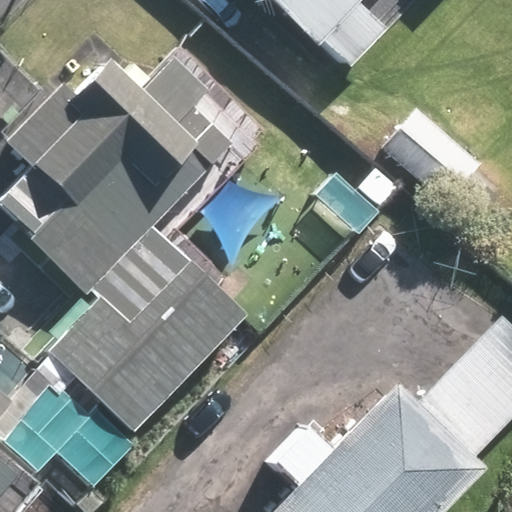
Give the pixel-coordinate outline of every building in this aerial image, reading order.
[(240,0),(301,56),(306,51),(335,77),(372,37),(344,10),(354,0),(240,0)] [(22,350),(120,441),(232,320),(157,252),(249,152),(155,65),(124,99),(88,66),(56,101),(44,90),(0,137),(0,164),(12,175),(0,187),(0,222),(9,230),(0,239),(0,254),(13,266),(24,254),(71,297),(22,350)] [(400,114),(366,155),(461,233),(495,192),(400,114)] [(416,511),(511,410),(511,342),(456,291),(249,511),(416,511)] [(0,349),(0,456),(26,479),(42,460),(70,485),(108,440),(0,349)] [(0,469),(0,504),(17,484),(0,469)]
